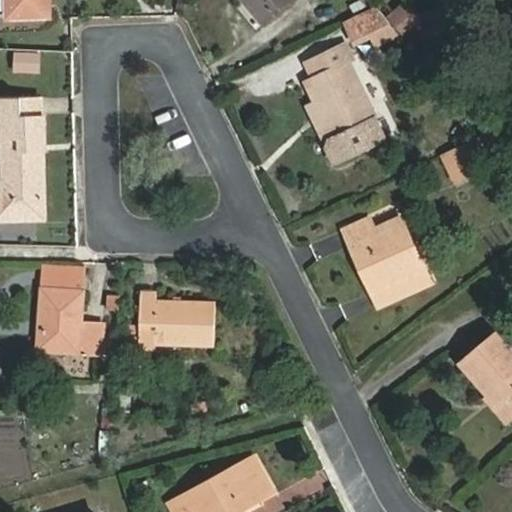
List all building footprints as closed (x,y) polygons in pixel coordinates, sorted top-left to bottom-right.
[(49,0),(7,0),(8,16),(50,15),(49,0)] [(292,0),(246,0),(266,23),(292,0)] [(374,1),(348,14),(363,45),(378,37),(397,29),(393,23),(374,1)] [(433,28),(425,16),(413,4),(393,23),(397,29),(404,37),(413,47),(433,28)] [(432,10),(425,16),(433,28),(413,47),(418,53),(446,26),(432,10)] [(397,29),(378,37),(383,47),(404,37),(397,29)] [(343,40),(305,57),(312,74),(305,77),(315,98),(330,132),(326,134),(323,141),(331,157),(380,135),(373,119),(346,59),(350,57),(343,40)] [(41,114),(42,94),(0,94),(0,123),(5,124),(5,178),(0,177),(0,218),(42,218),(42,138),(47,137),(46,116),(41,114)] [(315,98),(308,101),(319,126),(323,136),(326,134),(330,132),(315,98)] [(479,137),(461,147),(467,159),(490,149),(479,137)] [(467,159),(461,147),(439,158),(452,182),(470,174),(464,161),(467,159)] [(384,231),(411,218),(407,210),(381,223),(384,231)] [(345,226),(363,266),(372,262),(389,302),(433,281),(426,266),(430,262),(411,218),(384,231),(381,223),(376,211),(345,226)] [(381,306),(389,302),(372,262),(363,266),(381,306)] [(45,323),(43,351),(99,353),(100,327),(83,325),(86,288),(39,285),(37,322),(45,323)] [(159,290),(143,289),(141,345),(156,347),(156,340),(218,345),(222,301),(159,296),(159,290)] [(35,350),(43,351),(45,323),(37,322),(35,350)] [(511,417),(511,342),(500,329),(461,362),(510,419),(511,417)] [(253,451),(182,494),(192,511),(228,511),(275,483),(253,451)]
